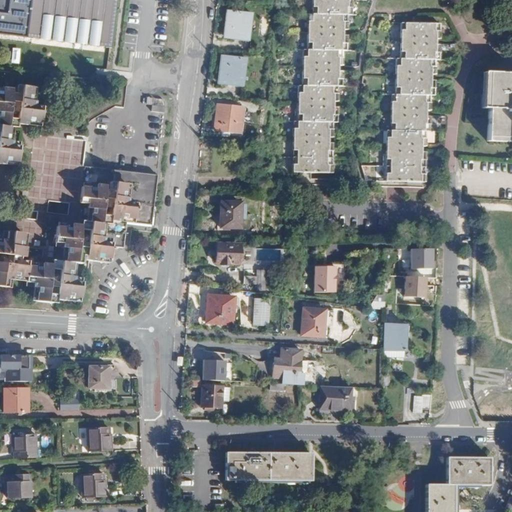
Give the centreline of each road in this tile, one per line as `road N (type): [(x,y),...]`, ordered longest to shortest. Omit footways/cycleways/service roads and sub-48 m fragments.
road 1 (residential): [(158,427),(458,433)]
road 2 (tertiary): [(202,0),(168,285)]
road 3 (residential): [(458,433),(447,374),(448,213)]
road 4 (residential): [(448,213),(315,206)]
road 5 (tertiary): [(0,321),(133,328)]
